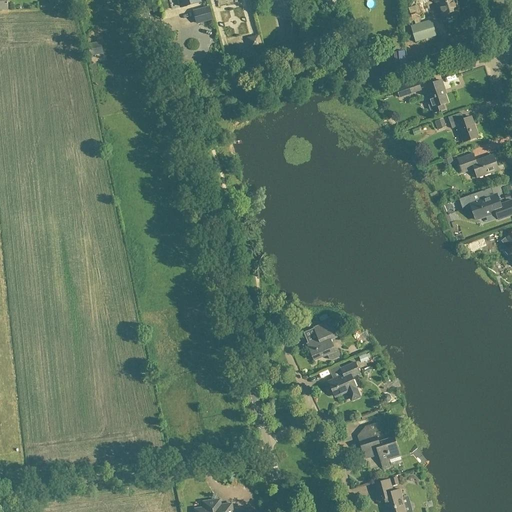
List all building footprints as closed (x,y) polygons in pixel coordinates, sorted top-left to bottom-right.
[(429,0),(432,5),(436,3),(441,20),(458,14),(453,0),(429,0)] [(207,8),(192,13),(196,25),(211,20),(207,8)] [(435,37),(430,21),(409,28),(414,43),(435,37)] [(283,25),(287,45),(300,43),(296,22),(283,25)] [(403,60),(399,29),(388,30),(391,62),(403,60)] [(258,36),(246,39),(249,52),(261,48),(258,36)] [(99,44),(86,46),(88,56),(101,54),(99,44)] [(303,52),(302,44),(298,44),(299,50),(283,52),(283,56),(303,52)] [(416,82),(395,90),(398,99),(420,91),(416,82)] [(444,111),(442,105),(446,104),(442,92),(443,91),(440,82),(423,87),(428,101),(425,102),(429,113),(431,112),(432,115),(444,111)] [(460,114),(447,118),(450,129),(456,127),(462,143),(477,138),(470,118),(462,121),(460,114)] [(442,120),(433,123),(436,131),(445,128),(442,120)] [(472,155),(457,160),(461,174),(473,170),(476,179),(497,171),(494,163),(492,163),(490,157),(474,162),(472,155)] [(451,158),(441,162),(444,169),(453,166),(451,158)] [(491,189),(458,200),(462,210),(470,208),(474,221),(495,214),(497,221),(511,215),(511,201),(510,202),(506,204),(499,206),(495,195),(488,198),(487,196),(493,194),(491,189)] [(486,247),(484,240),(477,242),(479,249),(486,247)] [(325,315),(317,319),(319,324),(327,320),(325,315)] [(317,340),(306,345),(313,362),(326,356),(328,360),(331,361),(337,358),(339,355),(337,353),(334,351),(329,341),(335,338),(329,322),(313,329),(317,340)] [(365,354),(358,358),(360,364),(368,361),(365,354)] [(332,381),(327,383),(331,391),(335,398),(346,393),(350,401),(352,401),(357,399),(358,397),(355,389),(352,390),(349,383),(352,381),(350,378),(359,374),(354,364),(339,370),(342,376),(332,381)] [(369,440),(359,443),(362,455),(369,452),(371,457),(378,455),(382,469),(388,467),(386,461),(389,460),(389,458),(398,455),(393,438),(383,441),(379,430),(377,423),(365,427),(369,440)] [(398,486),(396,478),(389,480),(391,487),(398,486)] [(388,481),(371,485),(376,502),(382,500),(383,505),(384,504),(386,511),(403,511),(400,499),(401,499),(399,491),(391,493),(388,481)] [(215,501),(202,503),(203,509),(194,510),(194,511),(231,511),(230,505),(219,507),(215,504),(215,501)]
